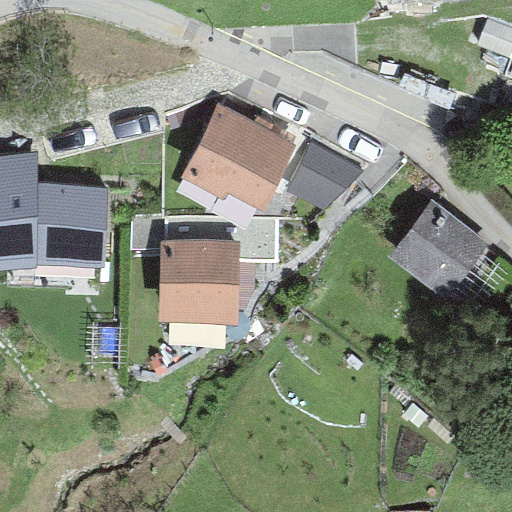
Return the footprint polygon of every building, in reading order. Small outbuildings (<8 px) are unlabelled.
[(292,138),(215,97),(180,161),(222,183),(226,176),(262,195),(292,138)] [(360,167),(308,141),(286,183),(322,204),(360,167)] [(36,147),(0,149),(0,247),(33,247),(35,175),(36,147)] [(106,178),(35,175),(33,247),(104,248),(106,178)] [(430,190),(387,240),(445,289),(488,239),(430,190)] [(239,233),(160,231),(157,306),(236,308),(239,233)] [(166,309),(166,338),(222,338),(222,309),(166,309)] [(429,511),(429,500),(393,501),(392,511),(429,511)]
